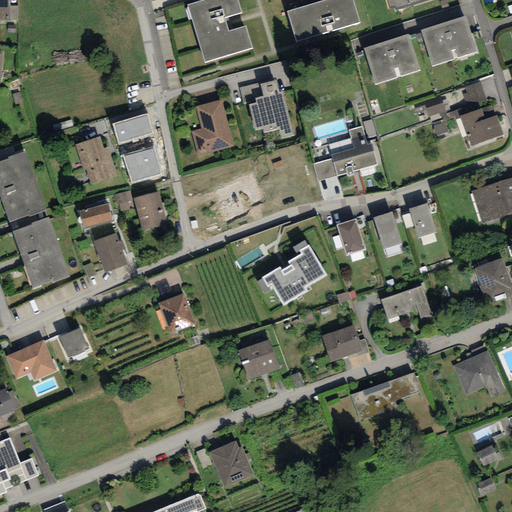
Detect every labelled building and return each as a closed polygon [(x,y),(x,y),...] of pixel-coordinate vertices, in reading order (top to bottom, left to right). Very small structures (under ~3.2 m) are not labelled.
[(8,0),(0,0),(0,20),(9,20),(8,0)] [(234,0),(203,0),(185,6),(202,62),(250,47),(243,25),(226,30),(222,17),(238,12),(234,0)] [(350,0),(323,0),(284,12),(293,43),(358,23),(350,0)] [(385,0),(389,10),(393,8),(394,11),(426,0),(385,0)] [(432,67),(476,53),(465,16),(420,30),(432,67)] [(375,84),(420,70),(409,34),(364,48),(375,84)] [(280,138),(292,135),(281,91),(276,93),(273,81),(258,85),(261,96),(252,99),(254,103),(246,105),(253,130),(261,128),(263,133),(277,129),(280,138)] [(469,106),(486,100),(480,82),(466,87),(468,93),(464,94),(466,100),(467,99),(469,106)] [(427,110),(429,117),(446,111),(440,95),(414,104),(417,113),(427,110)] [(220,102),(195,110),(200,130),(192,133),(199,156),(233,146),(220,102)] [(481,107),(460,114),(472,145),(504,133),(497,113),(494,114),(491,105),(481,108),(481,107)] [(146,114),(113,125),(119,144),(153,134),(146,114)] [(333,158),(313,163),(319,181),(378,163),(371,141),(367,142),(362,125),(349,129),(354,147),(331,153),(333,158)] [(99,137),(77,145),(91,187),(117,178),(107,147),(103,148),(99,137)] [(153,149),(124,158),(132,183),(161,175),(153,149)] [(0,160),(0,204),(7,224),(44,211),(23,152),(0,160)] [(214,193),(225,226),(249,218),(246,210),(264,205),(254,175),(235,181),(237,186),(214,193)] [(511,177),(471,190),(481,223),(511,213),(511,177)] [(133,198),(142,231),(167,224),(159,192),(133,198)] [(117,196),(121,213),(134,210),(130,193),(117,196)] [(428,203),(408,209),(417,238),(436,233),(428,203)] [(112,221),(107,204),(79,212),(84,229),(112,221)] [(391,212),(372,218),(382,249),(401,243),(391,212)] [(46,218),(9,232),(31,290),(68,276),(46,218)] [(355,219),(336,225),(346,256),(365,250),(355,219)] [(116,233),(93,242),(105,273),(127,265),(122,250),(125,249),(122,241),(119,242),(116,233)] [(271,286),(283,306),(307,292),(305,288),(327,275),(309,245),(300,251),(302,254),(288,262),(290,265),(282,270),(280,267),(262,278),(268,288),(271,286)] [(511,285),(502,259),(474,269),(486,301),(511,291),(511,285)] [(381,300),(387,319),(410,312),(408,306),(416,303),(421,319),(432,315),(422,286),(381,300)] [(355,290),(348,292),(351,301),(357,299),(355,290)] [(348,292),(336,296),(339,304),(351,301),(348,292)] [(184,294),(158,304),(170,334),(196,324),(184,294)] [(353,326),(322,336),(331,361),(355,353),(362,351),(356,336),(353,326)] [(79,328),(59,337),(68,358),(71,357),(72,358),(85,352),(85,350),(88,349),(79,328)] [(363,334),(356,336),(362,351),(355,353),(357,357),(369,353),(363,334)] [(57,371),(43,340),(5,357),(15,380),(31,373),(34,381),(57,371)] [(269,341),(238,351),(248,380),(279,370),(269,341)] [(473,357),(485,352),(482,346),(470,351),(473,357)] [(473,357),(453,366),(466,395),(486,386),(491,397),(505,390),(487,351),(485,352),(473,357)] [(300,372),(290,375),(295,390),(305,387),(300,372)] [(350,395),(360,421),(397,408),(395,401),(420,393),(412,373),(350,395)] [(7,389),(0,391),(0,416),(16,411),(7,389)] [(0,495),(6,493),(2,483),(10,480),(8,475),(15,472),(20,484),(39,477),(31,458),(19,463),(9,438),(0,441),(0,495)] [(236,441),(209,452),(224,488),(254,476),(242,447),(239,449),(236,441)] [(496,446),(476,455),(483,470),(503,461),(496,446)] [(200,495),(161,511),(199,511),(206,509),(200,495)] [(64,502),(43,510),(44,511),(67,511),(69,511),(64,502)]
